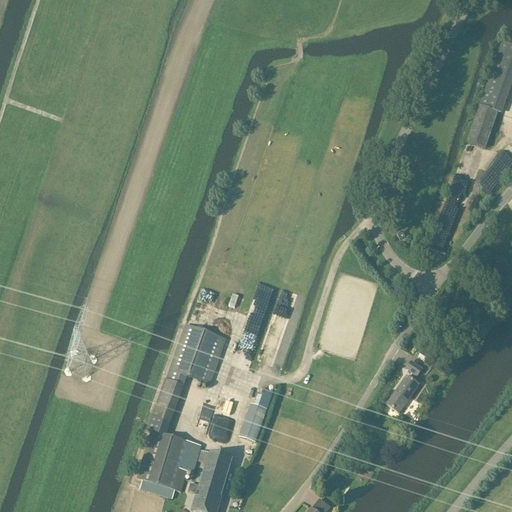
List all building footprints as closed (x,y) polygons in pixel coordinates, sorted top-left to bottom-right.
[(480,107),(467,143),(485,149),(498,113),(480,107)] [(186,327),(170,372),(186,378),(208,386),(224,340),(186,327)] [(425,362),(428,357),(421,352),(418,356),(425,362)] [(416,377),(421,369),(411,362),(406,370),(416,377)] [(398,415),(419,385),(406,377),(386,406),(398,415)] [(249,411),(239,438),(255,444),(265,417),(267,411),(251,405),(249,411)] [(137,480),(142,482),(140,489),(172,499),(175,492),(181,493),(187,473),(192,474),(201,448),(151,433),(137,480)] [(220,498),(231,461),(201,452),(198,462),(206,464),(199,487),(190,484),(188,492),(196,495),(191,511),(216,511),(217,509),(219,509),(221,503),(220,502),(221,499),(220,498)] [(327,511),(330,509),(319,500),(311,510),(310,509),(307,511),(327,511)]
